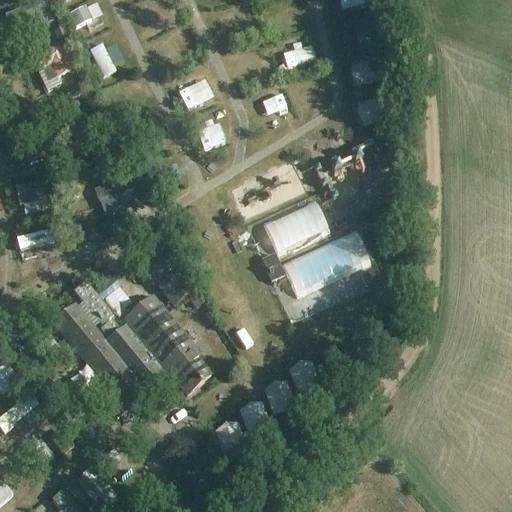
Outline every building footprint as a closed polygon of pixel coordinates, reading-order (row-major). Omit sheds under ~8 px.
[(78,73),(69,78),(75,90),(85,85),(78,73)] [(112,157),(117,171),(130,166),(125,153),(112,157)] [(233,198),(236,205),(268,195),(258,163),(238,169),(246,194),(233,198)] [(239,259),(293,242),(281,204),(227,221),(239,259)] [(19,237),(7,238),(9,261),(20,260),(19,237)] [(262,267),(272,290),(285,284),(275,261),(262,267)] [(158,291),(173,309),(181,303),(185,307),(189,304),(195,312),(207,302),(183,272),(158,291)] [(101,327),(112,318),(85,285),(74,295),(101,327)] [(54,326),(90,370),(81,378),(105,407),(115,399),(125,412),(167,376),(186,399),(215,377),(152,302),(126,325),(127,327),(123,332),(121,334),(111,323),(100,333),(108,343),(105,347),(84,322),(73,309),(54,326)] [(138,312),(131,303),(112,318),(120,327),(138,312)] [(22,386),(15,392),(21,400),(28,394),(22,386)] [(47,413),(40,418),(48,428),(55,423),(47,413)] [(0,449),(0,455),(4,462),(26,450),(20,439),(0,449)]
